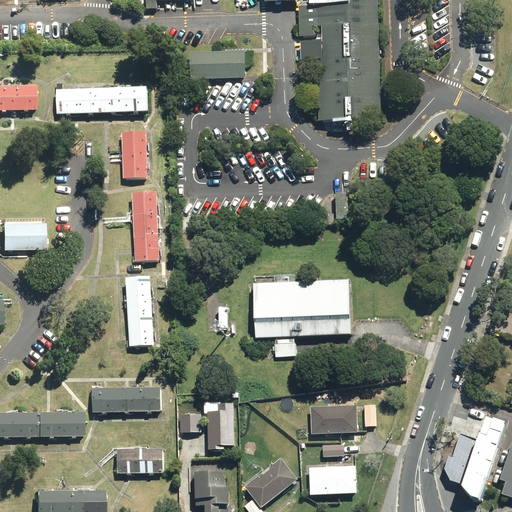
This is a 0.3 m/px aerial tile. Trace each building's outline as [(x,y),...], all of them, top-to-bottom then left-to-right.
[(323,123),(382,121),(378,0),(317,0),(317,8),(301,9),(302,39),(316,39),(315,31),(320,31),(323,123)] [(247,51),(193,53),(194,82),(249,79),(247,51)] [(40,87),(0,87),(0,111),(40,111),(40,87)] [(153,91),(61,90),(61,114),(152,116),(153,91)] [(149,133),(122,134),(124,180),(151,179),(149,133)] [(161,191),(135,192),(138,263),(164,262),(161,191)] [(351,221),(351,194),(337,193),(336,221),(351,221)] [(47,223),(3,222),(2,254),(46,255),(47,223)] [(254,280),(256,335),(352,331),(350,277),(254,280)] [(157,280),(131,279),(130,347),(156,348),(157,280)] [(232,305),(222,305),(222,332),(232,332),(232,305)] [(298,344),(277,344),(277,360),(299,359),(298,344)] [(164,389),(95,389),(95,412),(164,412),(164,389)] [(239,451),(238,412),(238,404),(222,404),(222,412),(211,412),(211,451),(239,451)] [(361,405),(314,407),(315,436),(362,434),(361,405)] [(380,407),(365,406),(364,428),(379,429),(380,407)] [(87,414),(0,414),(0,437),(87,436),(87,414)] [(204,433),(204,416),(183,416),(183,434),(204,433)] [(506,426),(485,419),(458,497),(475,511),(506,426)] [(476,443),(461,437),(444,483),(457,493),(476,443)] [(511,500),(511,441),(510,440),(497,480),(504,483),(499,496),(511,500)] [(350,447),(325,446),(325,458),(350,459),(350,447)] [(168,449),(121,450),(121,476),(168,475),(168,449)] [(285,458),(247,487),(265,509),(302,480),(285,458)] [(359,467),(312,469),(313,496),(361,494),(359,467)] [(225,511),(225,506),(232,506),(235,506),(234,489),(231,489),(230,472),(200,473),(200,476),(194,476),(195,499),(201,499),(201,507),(211,507),(211,511),(225,511)] [(109,511),(110,489),(39,488),(38,511),(109,511)] [(264,511),(257,502),(248,509),(250,511),(264,511)]
